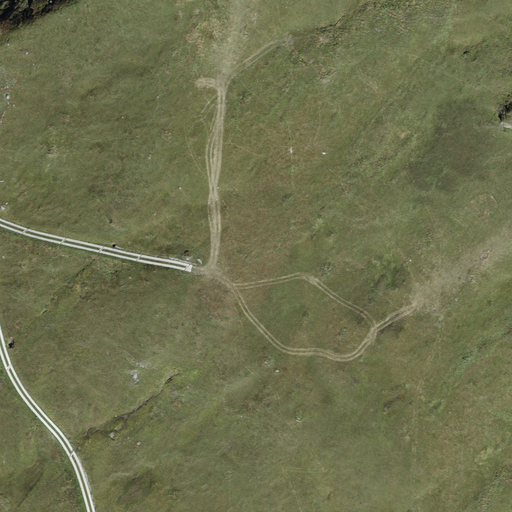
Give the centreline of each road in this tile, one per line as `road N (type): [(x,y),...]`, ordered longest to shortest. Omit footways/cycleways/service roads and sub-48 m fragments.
road 1 (track): [(192,268),(0,221)]
road 2 (track): [(0,345),(24,394),(70,451),(90,511)]
